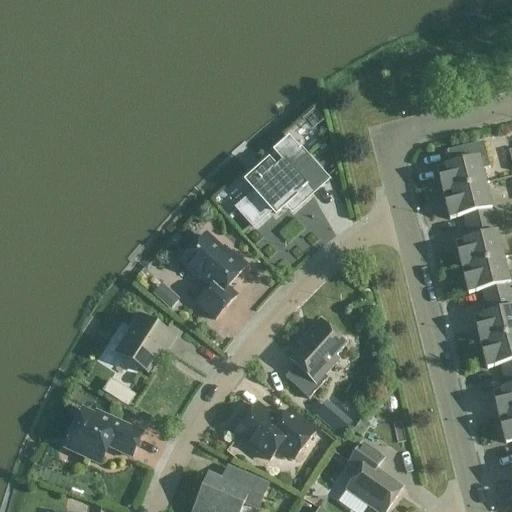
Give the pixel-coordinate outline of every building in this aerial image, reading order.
[(257,192),(238,209),(254,227),(273,211),(277,214),(307,188),(313,194),(329,180),(290,137),(274,151),(284,162),(268,177),(263,171),(249,183),(257,192)] [(452,193),(486,184),(482,170),(490,168),(484,143),(447,152),(451,166),(445,167),(448,178),(440,180),(443,190),(442,191),(443,195),(452,194),(452,193)] [(467,229),(495,221),(486,184),(452,193),(452,194),(454,202),(446,204),(447,209),(448,209),(450,220),(458,218),(458,219),(464,217),(467,229)] [(470,267),(504,259),(495,221),(467,229),(470,240),(464,241),(466,252),(459,254),(461,265),(462,270),(470,268),(470,267)] [(233,254),(230,257),(206,236),(182,263),(211,289),(198,304),(216,321),(237,298),(227,289),(247,267),(233,254)] [(485,303),(511,296),(511,288),(504,259),(470,267),(470,268),(472,277),(465,279),(466,284),(469,295),(476,293),(483,292),(485,303)] [(162,303),(171,311),(180,300),(171,292),(162,303)] [(489,342),(511,335),(511,296),(485,303),(488,314),(482,316),(485,327),(477,329),(480,340),(481,345),(489,343),(489,342)] [(164,348),(168,351),(176,339),(141,316),(133,328),(137,331),(121,357),(148,374),(164,348)] [(286,378),(309,400),(329,379),(322,373),(347,345),(321,321),(309,334),(313,338),(291,362),(297,367),(286,378)] [(501,367),(504,378),(511,375),(511,335),(489,342),(489,343),(491,352),(483,354),(485,359),(488,370),(495,368),(501,367)] [(507,417),(511,415),(511,375),(504,378),(507,389),(501,391),(504,401),(496,403),(499,415),(500,420),(508,418),(507,417)] [(129,392),(121,404),(129,409),(137,397),(129,392)] [(236,434),(271,461),(280,449),(295,460),(317,433),(289,412),(280,423),(258,406),(236,434)] [(96,418),(83,412),(67,448),(102,464),(110,447),(133,457),(143,435),(97,414),(96,418)] [(511,415),(507,417),(508,418),(510,426),(502,428),(503,433),(506,444),(511,442),(511,415)] [(353,432),(362,439),(370,427),(361,421),(353,432)] [(347,491),(376,511),(388,511),(404,490),(377,471),(385,460),(364,445),(349,465),(360,473),(347,491)] [(269,487),(247,477),(241,491),(209,477),(194,511),(241,511),(245,504),(259,509),(269,487)]
